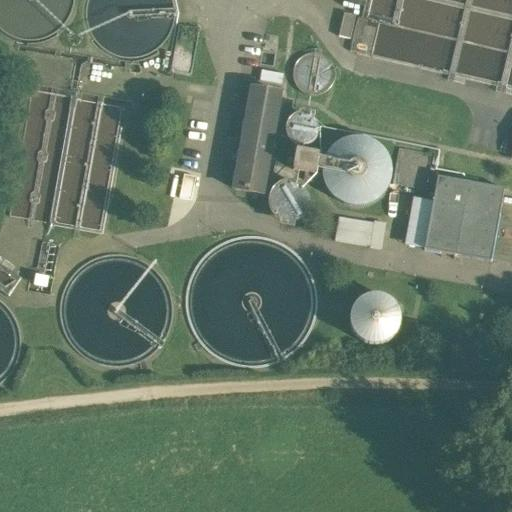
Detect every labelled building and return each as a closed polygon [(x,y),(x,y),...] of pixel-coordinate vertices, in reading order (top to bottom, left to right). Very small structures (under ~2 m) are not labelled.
[(355,17),(344,15),(338,38),(350,41),(355,17)] [(284,76),(260,72),(259,83),(283,87),(284,76)] [(280,95),(252,90),(234,191),(262,196),(280,95)] [(358,139),(352,139),(339,144),(330,153),(325,164),(324,178),(327,189),(334,198),(343,204),(357,208),(370,205),(383,196),(390,184),(392,171),(388,158),(380,147),(369,141),(358,139)] [(319,158),(297,154),(293,172),(316,176),(319,158)] [(504,191),(437,178),(424,252),(490,263),(504,191)] [(375,225),(339,219),(336,242),(371,248),(375,225)] [(40,246),(60,249),(64,227),(37,222),(34,246),(40,246)] [(23,280),(0,265),(0,293),(10,300),(23,280)] [(387,300),(381,298),(369,299),(359,305),(352,314),(350,327),(354,337),(360,345),(370,350),(382,350),(393,345),(400,337),(403,325),(401,313),(394,304),(387,300)] [(417,324),(405,321),(403,333),(415,335),(417,324)] [(198,343),(193,347),(197,353),(203,349),(198,343)] [(145,361),(139,364),(141,373),(148,370),(145,361)]
